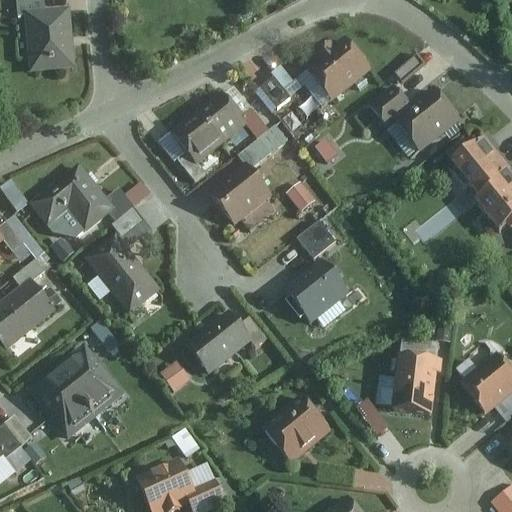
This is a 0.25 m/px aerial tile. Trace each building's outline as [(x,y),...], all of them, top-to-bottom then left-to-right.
[(42,16),(41,0),(13,0),(15,18),(23,17),(42,16)] [(74,73),(69,14),(42,16),(23,17),(28,76),(74,73)] [(371,74),(345,41),(303,73),(328,106),(371,74)] [(418,56),(393,74),(400,84),(425,66),(418,56)] [(287,99),(273,82),(262,90),(276,108),(287,99)] [(411,113),(392,90),(365,111),(384,134),(393,127),(411,113)] [(458,127),(433,96),(411,113),(393,127),(418,158),(458,127)] [(240,121),(221,97),(196,116),(219,148),(245,128),(240,121)] [(274,128),(258,107),(240,121),(245,128),(256,142),(274,128)] [(294,134),(304,126),(293,113),(283,121),(294,134)] [(196,116),(169,136),(192,168),(219,148),(196,116)] [(338,158),(326,142),(314,152),(326,167),(338,158)] [(511,180),(484,144),(451,168),(480,205),(473,210),(499,245),(511,235),(511,180)] [(117,216),(79,168),(27,208),(45,231),(68,213),(86,237),(110,220),(117,216)] [(231,231),(268,202),(244,171),(207,200),(231,231)] [(25,205),(8,184),(0,190),(0,199),(12,215),(25,205)] [(135,212),(121,190),(106,199),(117,216),(110,220),(114,226),(135,212)] [(121,239),(143,221),(135,212),(113,230),(121,239)] [(24,253),(5,226),(0,229),(0,243),(3,247),(12,261),(24,253)] [(156,295),(114,239),(83,263),(125,318),(156,295)] [(359,310),(337,281),(294,314),(316,343),(359,310)] [(54,319),(30,287),(0,309),(0,350),(4,356),(54,319)] [(238,332),(228,318),(185,353),(208,382),(251,347),(238,332)] [(265,346),(246,325),(238,332),(251,347),(257,353),(265,346)] [(123,399),(84,346),(26,389),(65,442),(123,399)] [(400,357),(392,413),(431,419),(439,362),(400,357)] [(511,380),(496,359),(461,386),(484,416),(511,394),(511,380)] [(187,385),(175,368),(159,379),(171,396),(187,385)] [(298,400),(260,432),(292,469),(329,437),(298,400)] [(29,440),(14,423),(4,432),(19,449),(29,440)] [(0,465),(19,449),(4,432),(0,434),(0,465)] [(184,457),(199,451),(192,432),(177,437),(184,457)] [(178,463),(135,481),(147,511),(180,511),(196,505),(178,463)] [(511,511),(511,485),(490,504),(497,511),(511,511)] [(356,511),(348,501),(333,511),(356,511)]
